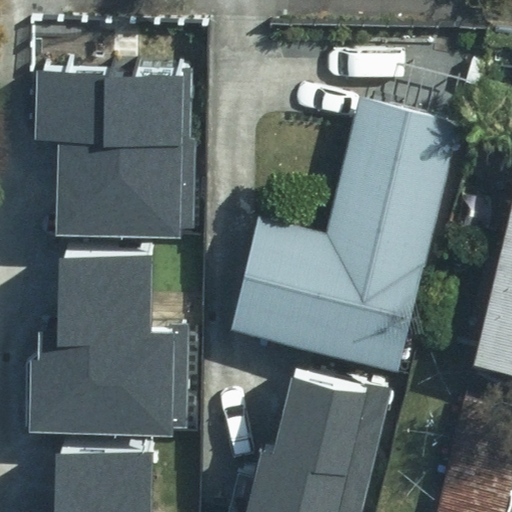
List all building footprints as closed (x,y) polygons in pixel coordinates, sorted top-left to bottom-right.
[(69,107),(68,201),(186,202),(187,48),(39,47),(38,107),(69,107)] [(373,89),(344,221),(269,204),(244,315),(415,354),(469,110),(373,89)] [(164,225),(65,222),(63,298),(49,297),(46,398),(191,403),(194,300),(161,299),(164,225)] [(511,274),(497,344),(511,346),(511,274)] [(246,438),(228,511),(364,511),(399,369),(304,347),(285,427),(266,423),(262,442),(246,438)] [(511,511),(511,406),(470,397),(445,511),(511,511)] [(174,511),(175,498),(158,497),(162,421),(68,416),(62,511),(174,511)]
